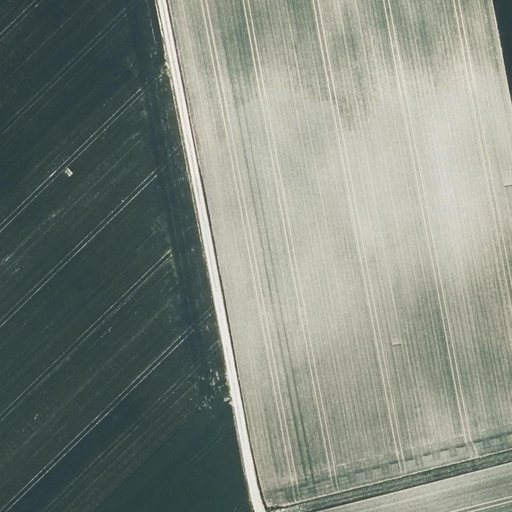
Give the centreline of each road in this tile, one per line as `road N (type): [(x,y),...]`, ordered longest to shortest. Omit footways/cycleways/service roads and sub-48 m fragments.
road 1 (track): [(254,511),(158,0)]
road 2 (track): [(511,461),(320,511)]
